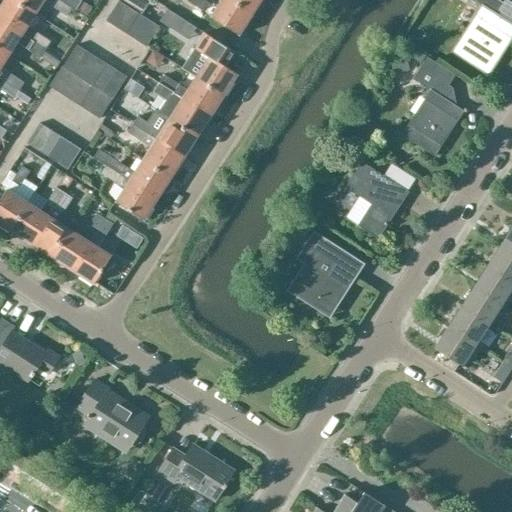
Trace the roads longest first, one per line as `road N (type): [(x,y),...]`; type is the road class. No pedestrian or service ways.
road 1 (residential): [(101,337),(265,84),(274,28),(292,0)]
road 2 (residential): [(376,338),(511,128)]
road 3 (residential): [(299,457),(101,337)]
road 4 (residential): [(376,338),(511,422)]
road 5 (residential): [(299,457),(376,338)]
road 6 (residential): [(101,337),(0,272)]
